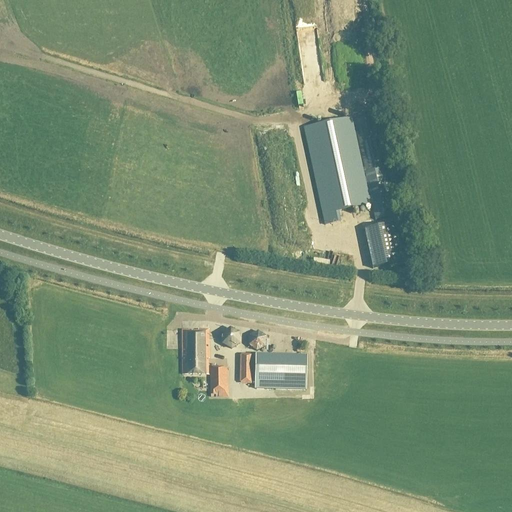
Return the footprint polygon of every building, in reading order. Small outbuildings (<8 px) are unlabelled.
[(304,128),(325,225),(340,222),(338,212),(372,205),(375,220),(389,217),(379,170),(382,169),(370,114),(304,128)] [(396,223),(365,230),(373,269),(404,262),(396,223)] [(323,262),(323,270),(339,271),(339,262),(323,262)] [(230,328),(221,334),(222,344),(231,350),(241,344),(240,333),(230,328)] [(192,331),(192,329),(183,329),(183,375),(208,375),(208,329),(199,329),(199,331),(192,331)] [(266,347),(267,336),(259,331),(249,335),(249,346),(257,351),(266,347)] [(275,390),(276,356),(256,355),(255,389),(275,390)] [(307,357),(276,356),(275,390),(306,390),(307,357)] [(227,397),(227,369),(212,369),(212,397),(227,397)]
